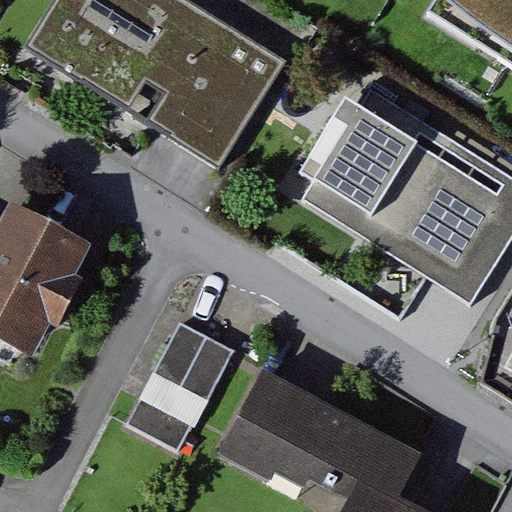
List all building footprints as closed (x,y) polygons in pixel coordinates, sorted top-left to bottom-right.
[(288,64),(184,0),(65,0),(33,53),(224,169),(288,64)] [(511,0),(458,0),(447,18),(511,58),(511,0)] [(323,185),(309,206),(477,309),(511,251),(511,176),(378,95),(368,111),(352,101),(307,175),(323,185)] [(12,228),(0,221),(0,329),(49,354),(105,245),(24,204),(12,228)] [(248,349),(194,321),(139,425),(193,453),(248,349)] [(435,453),(277,371),(233,456),(315,499),(325,480),(365,501),(376,480),(411,498),(435,453)] [(365,501),(359,511),(437,511),(411,498),(376,480),(365,501)]
